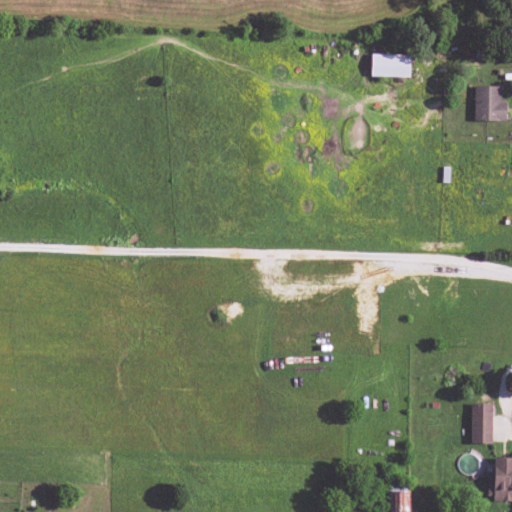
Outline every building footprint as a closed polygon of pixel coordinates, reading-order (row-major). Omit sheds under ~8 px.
[(370,77),(408,77),(408,55),(370,54),(370,77)] [(500,87),(474,86),(473,120),(504,121),(505,100),(500,100),(500,87)] [(490,444),(491,404),(470,403),(469,443),(490,444)] [(511,500),(511,458),(493,458),(492,479),(487,479),(486,500),(511,500)] [(408,511),(408,491),(392,492),(392,511),(390,511),(399,511),(408,511)]
